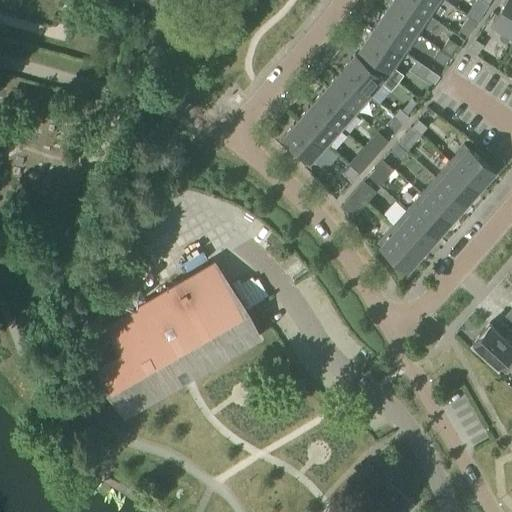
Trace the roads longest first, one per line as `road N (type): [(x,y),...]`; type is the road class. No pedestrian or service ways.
road 1 (residential): [(387,329),(318,219),(231,135)]
road 2 (residential): [(231,135),(113,86),(0,57)]
road 3 (residential): [(491,511),(387,329)]
road 4 (residential): [(347,0),(231,135)]
road 5 (residential): [(387,329),(421,310),(511,205)]
